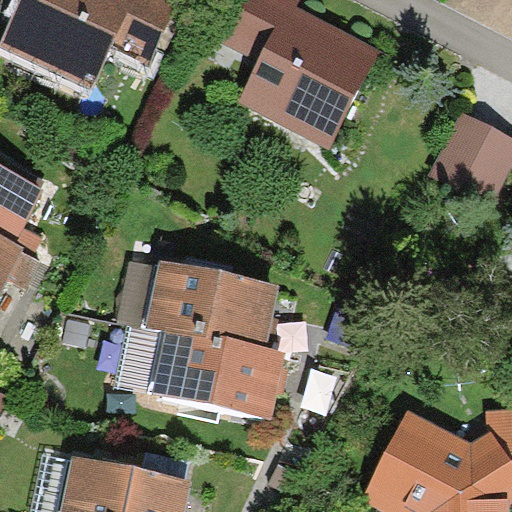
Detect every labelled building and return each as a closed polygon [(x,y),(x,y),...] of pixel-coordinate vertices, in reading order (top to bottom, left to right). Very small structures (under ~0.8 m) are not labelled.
[(24,0),(3,47),(95,90),(114,51),(150,67),(181,0),(24,0)] [(304,1),(302,0),(248,0),(225,43),(264,63),(243,103),(328,148),(377,56),(297,14),(304,1)] [(511,170),(511,138),(464,114),(430,181),(492,211),(511,170)] [(45,192),(0,168),(0,297),(18,265),(23,255),(14,249),(18,241),(45,192)] [(282,290),(162,265),(148,330),(166,334),(152,397),(272,422),(281,380),(286,357),(268,354),(272,335),(282,290)] [(384,511),(511,511),(511,510),(511,411),(489,413),(490,436),(471,446),(409,413),(362,500),(384,511)] [(188,511),(194,491),(75,464),(64,511),(188,511)]
